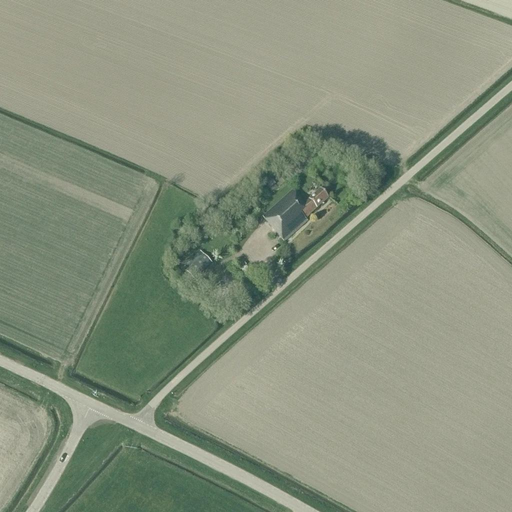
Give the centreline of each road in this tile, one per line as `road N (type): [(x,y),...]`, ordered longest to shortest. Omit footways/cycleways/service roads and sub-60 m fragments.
road 1 (unclassified): [(139,427),(159,396),(511,85)]
road 2 (tertiary): [(307,511),(139,427)]
road 3 (tertiary): [(32,511),(91,405)]
